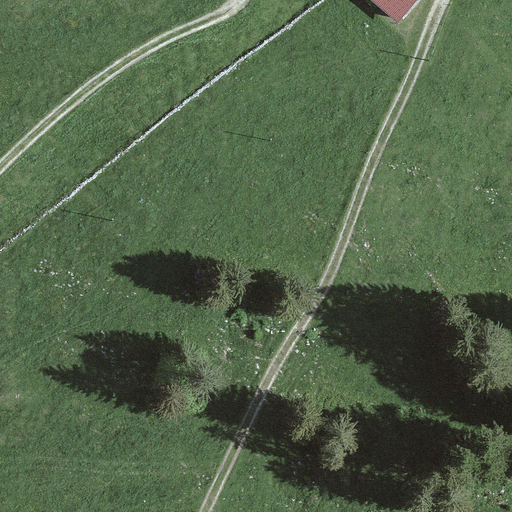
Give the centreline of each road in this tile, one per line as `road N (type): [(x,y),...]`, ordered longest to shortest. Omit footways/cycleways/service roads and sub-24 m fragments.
road 1 (track): [(205,511),(290,329),(329,271),(435,0)]
road 2 (track): [(229,0),(153,39),(0,157)]
